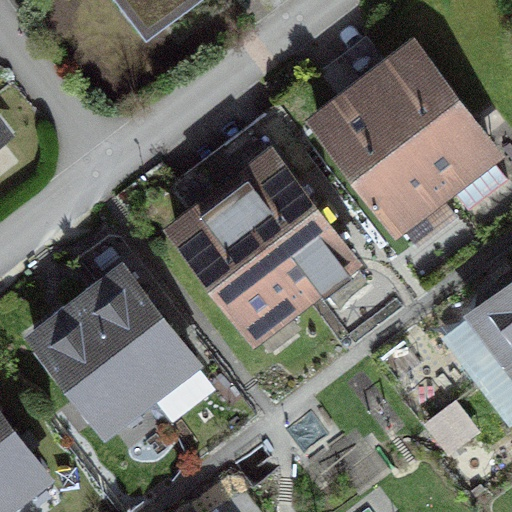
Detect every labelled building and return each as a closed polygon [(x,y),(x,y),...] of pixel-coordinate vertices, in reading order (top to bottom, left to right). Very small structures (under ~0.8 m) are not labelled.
[(115,0),(149,44),(206,0),(115,0)] [(408,53),(369,84),(444,181),(467,210),(507,180),(408,53)] [(392,221),(444,181),(369,84),(317,124),(392,221)] [(0,150),(11,142),(0,128),(0,150)] [(268,157),(226,191),(304,288),(346,254),(268,157)] [(254,328),(304,288),(226,191),(176,231),(254,328)] [(123,270),(80,304),(150,393),(193,360),(123,270)] [(511,293),(480,318),(507,354),(511,350),(511,293)] [(103,430),(150,393),(80,304),(32,341),(103,430)] [(0,429),(0,503),(5,510),(41,482),(0,429)]
